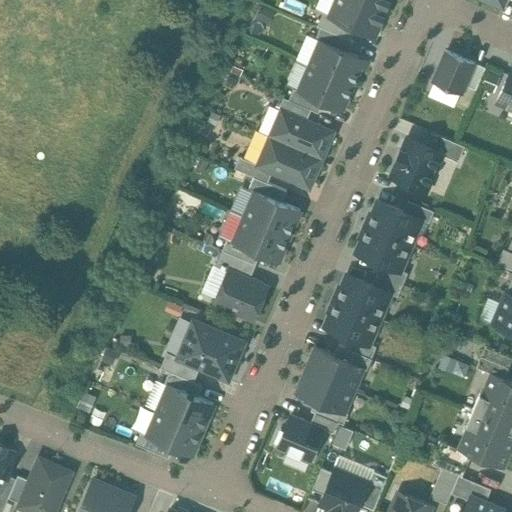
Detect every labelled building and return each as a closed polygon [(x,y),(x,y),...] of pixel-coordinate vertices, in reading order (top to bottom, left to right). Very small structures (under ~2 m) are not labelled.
[(385,10),(361,0),(336,0),(331,14),(330,15),(357,26),(375,34),(385,10)] [(361,0),(385,10),(389,0),(361,0)] [(357,26),(330,15),(331,14),(324,11),(318,25),(321,26),(351,39),(357,26)] [(351,39),(321,26),(316,38),(320,40),(320,39),(349,51),(354,40),(351,39)] [(349,51),(320,39),(320,40),(310,65),(354,84),(362,64),(358,55),(349,51)] [(475,62),(447,49),(434,80),(462,92),(465,84),(475,62)] [(486,67),(475,62),(465,84),(476,88),(486,67)] [(354,84),(310,65),(299,90),(299,91),(323,101),(343,109),(354,84)] [(511,69),(497,100),(511,106),(511,69)] [(323,101),(299,91),(299,90),(294,88),(289,99),(289,100),(311,109),(319,112),(323,101)] [(311,109),(289,100),(289,99),(284,97),(279,109),(281,110),(282,109),(307,120),(311,109)] [(307,120),(282,109),(281,110),(271,135),(323,157),(334,131),(307,120)] [(465,145),(432,131),(426,144),(444,151),(443,152),(459,159),(465,145)] [(323,157),(271,135),(258,164),(258,165),(273,171),(310,187),(323,157)] [(426,144),(408,136),(391,175),(427,190),(443,152),(444,151),(426,144)] [(258,164),(240,156),(235,168),(254,176),(268,182),(273,171),(258,165),(258,164)] [(287,190),(254,176),(249,188),(256,191),(256,190),(283,202),(287,190)] [(283,202),(256,190),(256,191),(246,216),(290,235),(300,209),(283,202)] [(404,210),(378,199),(367,225),(412,244),(422,219),(423,218),(404,210)] [(434,210),(409,199),(404,210),(423,218),(422,219),(429,222),(434,210)] [(290,235),(246,216),(235,241),(235,242),(261,253),(279,260),(290,235)] [(412,244),(367,225),(357,251),(382,262),(401,270),(401,269),(412,244)] [(261,253),(235,242),(235,241),(228,238),(223,250),(256,264),(261,253)] [(511,251),(505,249),(499,263),(511,269),(511,251)] [(256,264),(223,250),(216,266),(228,271),(229,270),(250,279),(256,264)] [(401,270),(382,262),(377,273),(403,284),(408,272),(401,269),(401,270)] [(250,279),(229,270),(228,271),(216,301),(254,318),(268,286),(250,279)] [(373,284),(347,273),(336,299),(380,318),(391,293),(391,292),(373,284)] [(403,284),(377,273),(373,284),(391,292),(391,293),(398,296),(403,284)] [(511,293),(506,291),(493,321),(511,329),(511,293)] [(380,318),(336,299),(325,325),(351,336),(369,344),(370,343),(380,318)] [(244,342),(194,321),(179,356),(179,358),(200,367),(228,379),(244,342)] [(369,344),(351,336),(346,347),(372,358),(377,346),(370,343),(369,344)] [(511,359),(511,354),(486,343),(477,365),(491,371),(491,370),(505,376),(511,359)] [(364,367),(316,347),(307,369),(354,389),(363,368),(364,367)] [(200,367),(179,358),(179,356),(168,352),(161,367),(170,371),(194,381),(200,367)] [(354,389),(307,369),(297,391),(345,411),(354,389)] [(484,388),(511,398),(511,379),(505,376),(491,370),(491,371),(484,388)] [(194,381),(170,371),(165,383),(169,385),(170,384),(198,396),(203,385),(194,381)] [(198,396),(170,384),(169,385),(159,410),(203,429),(214,403),(198,396)] [(511,398),(484,388),(482,393),(480,393),(474,408),(510,423),(509,424),(511,425),(511,398)] [(466,430),(511,450),(511,448),(511,430),(508,428),(509,424),(510,423),(474,408),(467,424),(469,424),(466,430)] [(203,429),(159,410),(148,435),(174,447),(192,454),(203,429)] [(338,421),(316,412),(311,423),(325,428),(333,432),(338,421)] [(311,423),(291,414),(284,430),(280,428),(275,441),(279,443),(277,446),(311,460),(325,428),(311,423)] [(511,450),(466,430),(459,446),(459,447),(472,453),(505,467),(505,466),(511,450)] [(174,447),(148,435),(143,432),(141,432),(136,444),(143,447),(155,452),(169,458),(174,447)] [(472,453),(459,447),(459,446),(442,439),(433,461),(443,466),(459,473),(463,474),(472,453)] [(0,483),(4,473),(13,452),(4,447),(4,446),(0,443),(0,483)] [(38,457),(18,505),(34,511),(54,511),(71,471),(38,457)] [(370,480),(335,466),(320,502),(331,506),(330,509),(336,511),(343,511),(344,511),(356,511),(360,502),(370,480)] [(459,473),(443,466),(430,496),(447,503),(448,500),(459,473)] [(374,469),(370,480),(360,502),(374,508),(388,475),(374,469)] [(4,473),(0,483),(0,510),(1,511),(15,478),(4,473)] [(17,475),(8,497),(19,501),(28,479),(17,475)] [(127,511),(134,495),(95,479),(80,511),(127,511)] [(427,511),(431,504),(401,491),(396,503),(391,505),(388,511),(389,511),(427,511)] [(457,511),(456,511),(502,511),(504,508),(471,494),(464,511),(457,511)]
